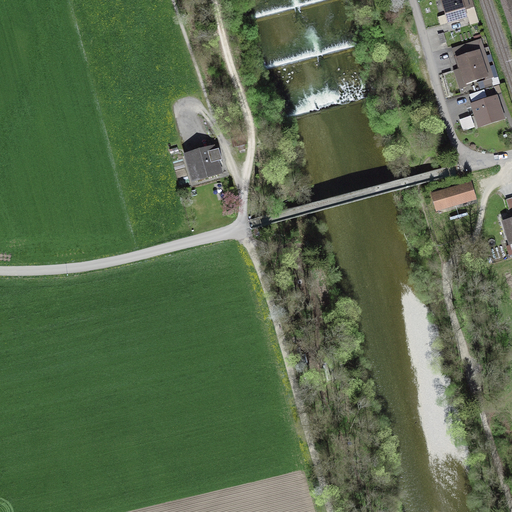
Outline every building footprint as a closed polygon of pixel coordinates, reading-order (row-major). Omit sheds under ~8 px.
[(466,0),(447,0),(442,1),(446,15),(450,14),(452,22),(466,17),(464,10),(469,8),(466,0)] [(511,0),(500,0),(511,34),(511,0)] [(480,40),(454,49),(466,84),(492,76),(480,40)] [(484,90),(470,95),(472,102),(486,97),(484,90)] [(496,99),(473,106),(480,125),(502,118),(496,99)] [(470,118),(460,121),(464,130),(473,127),(470,118)] [(244,136),(234,139),(236,146),(238,146),(239,150),(245,148),(244,144),(246,144),(244,136)] [(188,157),(194,178),(218,171),(215,162),(222,160),(219,149),(212,151),(212,150),(188,157)] [(433,195),(437,210),(474,199),(470,184),(433,195)] [(219,185),(209,188),(212,200),(222,197),(219,185)]
